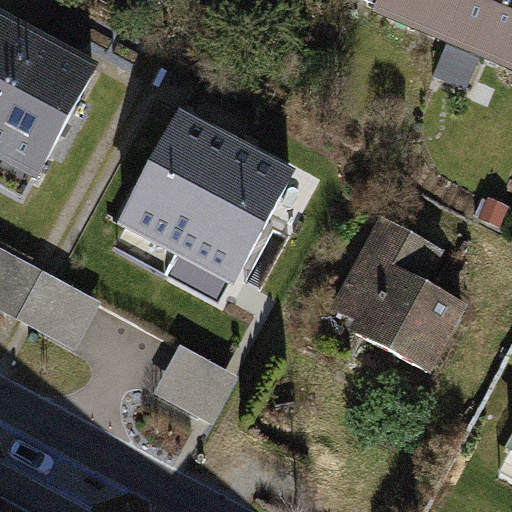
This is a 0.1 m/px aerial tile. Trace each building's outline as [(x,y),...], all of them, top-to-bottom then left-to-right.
[(460,0),(375,0),(372,9),(444,38),(460,0)] [(511,0),(460,0),(444,38),(511,64),(511,0)] [(0,102),(33,43),(0,24),(0,102)] [(86,72),(33,43),(0,102),(0,165),(26,179),(86,72)] [(294,178),(180,118),(118,234),(232,294),(294,178)] [(478,268),(371,225),(323,342),(430,385),(478,268)] [(0,249),(0,311),(17,320),(42,273),(0,249)] [(42,273),(17,320),(75,352),(100,304),(42,273)] [(181,346),(155,394),(213,425),(239,377),(181,346)]
